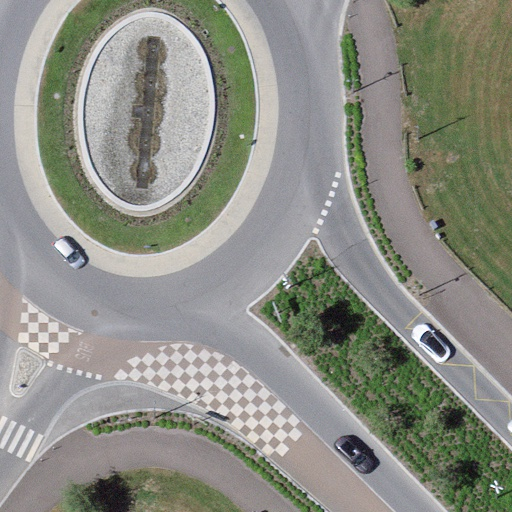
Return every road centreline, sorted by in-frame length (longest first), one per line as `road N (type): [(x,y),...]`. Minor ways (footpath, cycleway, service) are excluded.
road 1 (secondary): [(511,425),(367,275),(305,173)]
road 2 (secondary): [(189,306),(405,511)]
road 3 (secondary): [(189,306),(237,280),(273,238),(305,173)]
road 4 (secondary): [(305,173),(306,46),(285,0)]
road 5 (secondary): [(0,426),(67,288)]
road 6 (secondary): [(67,288),(130,310),(189,306)]
